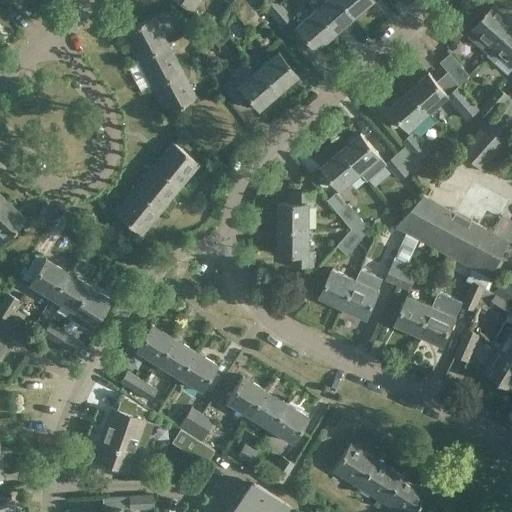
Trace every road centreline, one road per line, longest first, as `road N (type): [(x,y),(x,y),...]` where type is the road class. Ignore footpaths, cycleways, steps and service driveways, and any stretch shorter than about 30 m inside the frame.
road 1 (residential): [(511,444),(416,389),(284,330),(255,303),(232,241)]
road 2 (residential): [(54,511),(65,433),(161,268),(232,241)]
road 3 (residential): [(232,241),(247,169),(436,0)]
road 4 (residential): [(0,137),(37,178),(53,184),(94,180),(107,165),(104,101),(46,37)]
